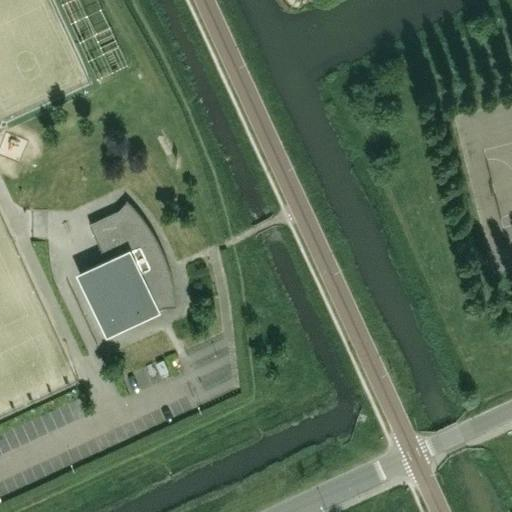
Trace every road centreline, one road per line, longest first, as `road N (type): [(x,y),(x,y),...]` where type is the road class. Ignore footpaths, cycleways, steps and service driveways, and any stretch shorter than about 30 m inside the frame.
road 1 (residential): [(414,453),(203,0)]
road 2 (residential): [(414,453),(288,511)]
